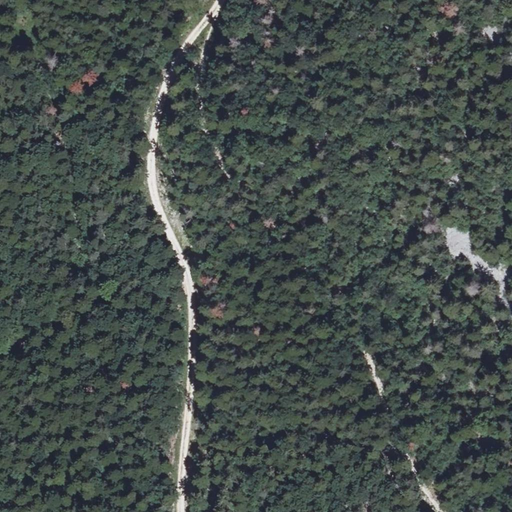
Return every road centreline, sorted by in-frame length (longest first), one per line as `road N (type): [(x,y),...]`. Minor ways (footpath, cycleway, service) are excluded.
road 1 (track): [(209,10),(201,103),(232,187),(366,360),(394,437),(441,511)]
road 2 (track): [(182,511),(191,291),(162,218),(152,165),(164,86),(209,10)]
